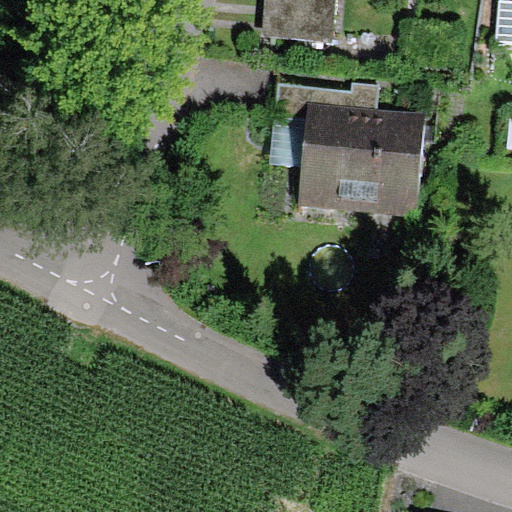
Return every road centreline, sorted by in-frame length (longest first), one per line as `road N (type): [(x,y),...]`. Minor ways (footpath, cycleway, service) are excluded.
road 1 (residential): [(511,484),(304,405),(91,303)]
road 2 (residential): [(91,303),(173,0)]
